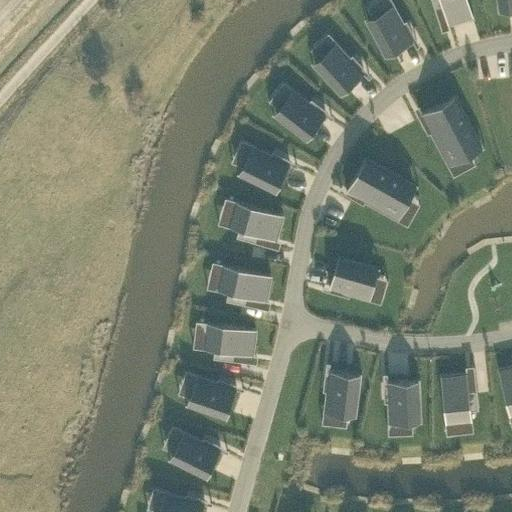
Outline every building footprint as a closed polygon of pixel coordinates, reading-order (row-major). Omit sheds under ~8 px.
[(430,0),(434,12),(441,10),(446,24),(471,17),(465,0),(430,0)] [(511,0),(498,0),(500,10),(511,8),(511,0)] [(395,6),(368,21),(386,55),(413,40),(395,6)] [(339,44),(316,64),(341,93),(364,72),(339,44)] [(296,90),(277,115),(307,138),(326,113),(296,90)] [(463,93),(429,107),(449,158),(484,144),(463,93)] [(256,146),(242,174),(277,191),(290,162),(256,146)] [(374,147),(353,177),(398,209),(419,178),(374,147)] [(234,203),(227,227),(237,230),(234,237),(258,244),(260,237),(275,241),(282,216),(234,203)] [(335,251),(329,282),(366,290),(373,259),(335,251)] [(222,263),(217,288),(227,290),(225,297),(249,303),(251,296),(265,299),(271,274),(222,263)] [(208,323),(205,349),(215,350),(214,357),(238,360),(239,353),(254,355),(257,329),(208,323)] [(511,363),(499,367),(511,416),(511,415),(511,363)] [(330,368),(325,407),(356,410),(361,372),(330,368)] [(470,370),(444,373),(450,422),(476,420),(475,409),(482,409),(479,384),(472,385),(470,370)] [(201,375),(191,404),(227,417),(237,387),(201,375)] [(419,378),(388,379),(390,417),(421,416),(419,378)] [(187,431),(173,459),(208,476),(221,448),(187,431)] [(168,491),(161,511),(202,511),(205,502),(168,491)]
